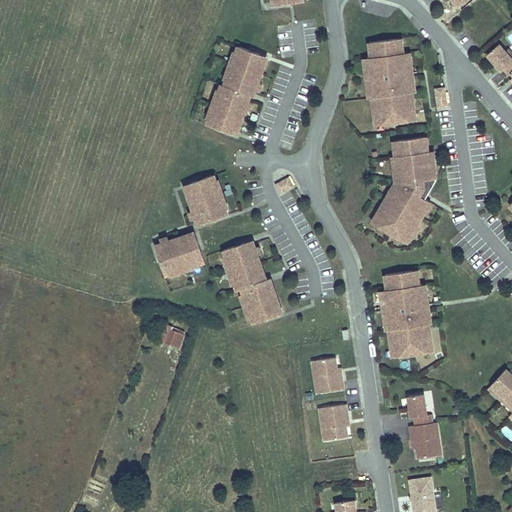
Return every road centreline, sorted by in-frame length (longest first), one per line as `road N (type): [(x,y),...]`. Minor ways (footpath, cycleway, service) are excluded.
road 1 (residential): [(330,0),(336,77),(309,166),(357,287),(388,511)]
road 2 (residential): [(406,0),(511,119)]
